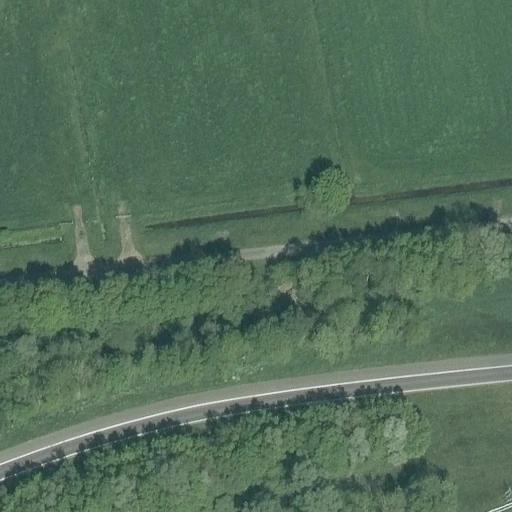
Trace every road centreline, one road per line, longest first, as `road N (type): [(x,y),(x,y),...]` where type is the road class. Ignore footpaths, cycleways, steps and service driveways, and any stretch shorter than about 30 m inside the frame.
road 1 (motorway): [(511,373),(231,406),(87,440),(0,473)]
road 2 (unclassified): [(0,284),(511,221)]
